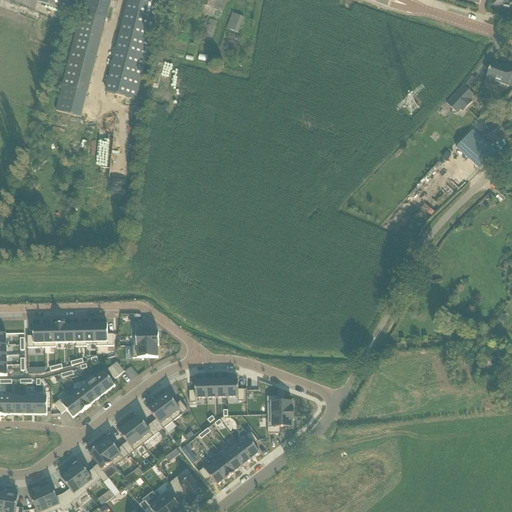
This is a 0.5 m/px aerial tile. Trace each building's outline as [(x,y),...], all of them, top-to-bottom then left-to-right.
[(67,12),(70,0),(39,0),(38,2),(67,12)] [(106,18),(111,0),(84,0),(81,13),(106,19),(106,18)] [(130,0),(108,93),(136,100),(160,0),(159,0),(130,0)] [(204,0),(200,13),(214,18),(216,11),(222,13),(226,0),(204,0)] [(493,0),(493,6),(506,9),(508,0),(493,0)] [(227,29),(238,33),(244,18),(233,13),(227,29)] [(511,76),(511,68),(492,62),(484,84),(495,87),(497,83),(508,87),(511,76)] [(469,102),(474,96),(464,87),(447,105),(457,114),(462,109),(464,111),(463,112),(463,113),(473,102),(471,103),(469,102)] [(497,122),(483,132),(491,143),(504,132),(497,122)] [(496,153),(473,131),(456,149),(480,170),(496,153)] [(141,323),(133,323),(134,336),(134,346),(134,347),(158,346),(158,347),(159,347),(159,346),(158,334),(154,334),(141,334),(141,323)] [(66,325),(54,325),(54,326),(55,326),(55,344),(56,344),(66,344),(66,326),(66,325)] [(96,325),(86,326),(86,345),(87,345),(96,345),(97,345),(96,325)] [(97,345),(96,345),(96,347),(114,347),(114,335),(108,335),(107,325),(96,325),(97,345)] [(54,326),(44,327),(45,349),(56,348),(56,344),(55,344),(55,326),(54,326)] [(66,326),(66,344),(76,344),(76,326),(66,326)] [(76,344),(76,348),(87,348),(87,346),(87,345),(86,345),(86,326),(76,326),(76,344)] [(33,337),(27,337),(28,349),(45,349),(44,327),(33,327),(33,337)] [(132,347),(125,347),(126,359),(133,359),(158,359),(158,347),(158,346),(134,347),(134,346),(132,346),(132,347)] [(117,363),(112,367),(120,376),(124,373),(117,363)] [(112,367),(108,370),(115,380),(120,376),(112,367)] [(96,379),(95,380),(106,394),(115,387),(104,373),(96,379)] [(84,382),(87,386),(98,400),(106,394),(95,380),(96,379),(93,376),(92,376),(88,380),(84,382)] [(238,380),(227,381),(227,399),(238,398),(238,402),(245,402),(244,390),(238,390),(238,380)] [(195,392),(189,392),(190,404),(196,403),(196,400),(207,399),(206,381),(195,382),(195,392)] [(216,381),(206,381),(207,399),(217,399),(216,381)] [(227,381),(216,381),(217,399),(227,399),(227,381)] [(80,392),(79,392),(90,406),(98,400),(87,386),(80,392)] [(70,396),(69,397),(71,399),(81,413),(82,414),(91,406),(90,406),(79,392),(80,392),(78,390),(73,394),(70,396)] [(26,393),(26,398),(26,416),(36,416),(36,398),(37,398),(37,393),(26,393)] [(168,394),(158,402),(173,422),(188,411),(181,401),(176,405),(168,394)] [(66,396),(55,405),(62,415),(67,411),(73,419),(81,413),(71,399),(69,397),(70,396),(68,395),(66,396)] [(279,397),(267,397),(267,416),(294,415),(294,409),(293,409),(292,403),(279,403),(279,397)] [(6,398),(6,416),(16,416),(16,398),(6,398)] [(16,398),(16,416),(26,416),(26,398),(16,398)] [(36,398),(36,416),(47,416),(47,398),(37,398),(36,398)] [(158,402),(148,410),(156,420),(151,424),(159,433),(158,434),(161,437),(163,440),(164,440),(166,438),(164,435),(161,432),(173,422),(158,402)] [(294,415),(267,416),(268,435),(280,434),(280,428),(293,428),(293,422),(294,422),(294,415)] [(138,417),(128,425),(144,445),(159,433),(151,424),(147,428),(138,417)] [(128,425),(119,432),(127,443),(122,447),(129,456),(144,445),(128,425)] [(240,446),(239,446),(250,461),(260,454),(253,446),(258,442),(251,433),(246,436),(248,440),(240,446)] [(109,440),(99,447),(115,467),(129,456),(122,447),(117,450),(109,440)] [(238,443),(229,449),(242,467),(250,461),(239,446),(240,446),(238,443)] [(186,447),(182,450),(189,460),(194,457),(190,452),(194,449),(190,444),(186,447)] [(99,447),(89,455),(97,465),(93,469),(93,470),(101,479),(104,483),(109,479),(105,474),(115,467),(99,447)] [(177,449),(170,454),(174,459),(180,454),(177,449)] [(229,449),(221,456),(223,459),(234,473),(235,473),(242,467),(229,449)] [(223,459),(215,465),(226,480),(225,480),(226,481),(235,474),(235,473),(234,473),(223,459)] [(79,463),(69,470),(86,493),(87,492),(86,491),(95,483),(96,483),(100,480),(101,479),(93,470),(88,474),(79,463)] [(204,469),(199,473),(206,482),(211,479),(217,487),(225,480),(226,480),(215,465),(206,472),(204,469)] [(70,472),(61,479),(68,488),(70,490),(64,494),(64,495),(63,495),(71,509),(72,508),(70,505),(72,503),(86,493),(69,470),(70,472)] [(140,470),(135,474),(138,478),(143,475),(140,470)] [(170,484),(169,484),(172,488),(172,487),(180,497),(185,493),(192,503),(194,504),(196,502),(197,503),(203,498),(202,498),(205,496),(201,491),(202,490),(197,484),(196,485),(189,474),(180,481),(177,478),(170,484)] [(115,497),(120,493),(111,481),(106,484),(115,497)] [(42,490),(41,491),(50,511),(54,511),(61,509),(61,511),(64,511),(71,509),(63,495),(56,498),(52,488),(51,486),(42,490)] [(161,496),(158,499),(168,511),(180,511),(182,511),(175,501),(180,497),(172,487),(172,488),(161,496)] [(39,490),(29,494),(31,499),(36,511),(50,511),(41,491),(40,490),(40,489),(39,490)] [(110,492),(106,495),(110,500),(114,497),(110,492)] [(0,493),(0,511),(5,511),(8,495),(0,493)] [(8,495),(5,511),(23,511),(23,509),(17,508),(18,496),(8,495)] [(145,501),(139,505),(144,511),(168,511),(158,499),(149,505),(145,501)]
